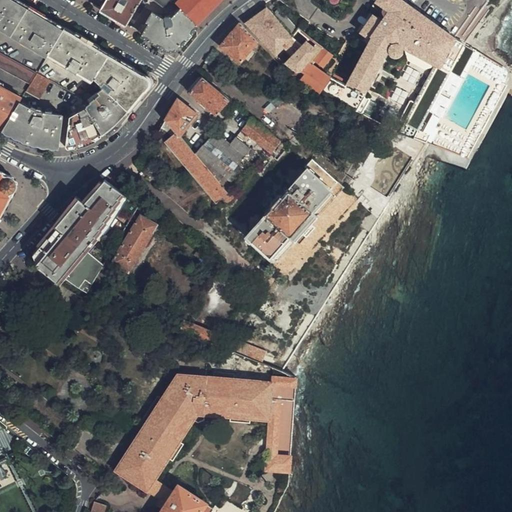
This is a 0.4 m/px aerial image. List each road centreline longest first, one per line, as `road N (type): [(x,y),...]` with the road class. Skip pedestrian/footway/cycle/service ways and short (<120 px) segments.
road 1 (unknown): [(124,145),(187,218),(222,221),(295,147),(283,123),(252,115)]
road 2 (residential): [(0,409),(94,483),(82,511)]
road 3 (secondary): [(66,171),(124,145),(176,76)]
road 4 (residential): [(47,0),(176,76)]
